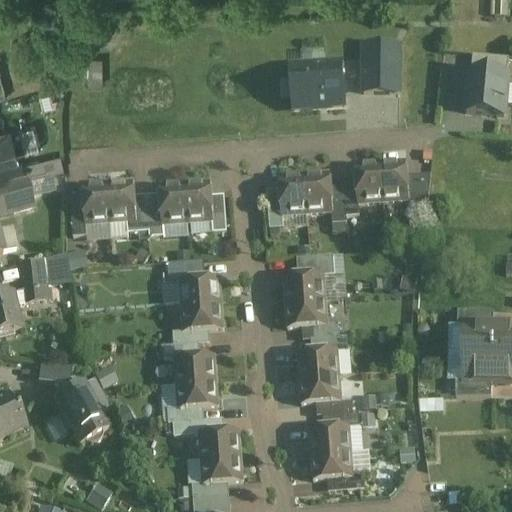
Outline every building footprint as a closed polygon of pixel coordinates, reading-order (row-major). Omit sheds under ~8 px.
[(399,49),(364,49),(363,97),(399,97),(399,49)] [(508,61),(472,58),(471,74),(507,77),(508,61)] [(341,65),(290,69),(293,113),(345,109),(341,65)] [(471,74),(470,74),(466,116),(504,119),(508,77),(507,77),(471,74)] [(0,163),(16,159),(9,132),(0,134),(0,163)] [(406,165),(380,166),(383,207),(408,205),(409,205),(408,198),(407,179),(406,165)] [(21,166),(0,171),(0,186),(25,180),(21,166)] [(380,166),(354,168),(355,183),(357,202),(357,209),(358,209),(383,207),(380,166)] [(35,175),(36,193),(66,191),(64,173),(35,175)] [(330,176),(304,178),(307,219),(332,217),(333,217),(333,210),(331,191),(330,176)] [(431,177),(407,179),(408,198),(429,196),(431,177)] [(304,178),(278,180),(279,194),(280,214),(281,221),(282,220),(307,219),(304,178)] [(25,182),(2,188),(6,202),(12,200),(29,196),(25,182)] [(355,183),(343,184),(343,190),(344,202),(357,202),(355,183)] [(133,185),(107,187),(110,227),(127,225),(136,225),(136,218),(134,199),(133,185)] [(210,185),(184,187),(188,228),(212,226),(213,225),(213,219),(211,199),(210,185)] [(107,187),(81,189),(82,203),(84,222),(84,228),(85,228),(110,227),(107,187)] [(184,187),(158,189),(160,203),(161,222),(161,229),(163,229),(188,228),(184,187)] [(343,190),(331,191),(333,210),(344,209),(344,203),(344,202),(343,190)] [(279,194),(267,195),(268,215),(280,214),(279,194)] [(429,196),(408,198),(409,205),(408,205),(408,215),(427,214),(429,196)] [(147,198),(134,199),(136,218),(148,217),(147,204),(147,198)] [(224,199),(211,199),(213,219),(225,218),(224,199)] [(6,202),(0,203),(0,217),(15,213),(12,200),(6,202)] [(344,202),(344,203),(344,209),(345,209),(345,220),(346,220),(359,219),(358,209),(357,209),(357,202),(344,202)] [(82,203),(70,204),(71,223),(84,222),(82,203)] [(160,203),(147,204),(148,217),(149,223),(161,222),(160,203)] [(344,209),(333,210),(333,217),(332,217),(332,227),(346,226),(346,220),(345,220),(345,209),(344,209)] [(280,214),(268,215),(269,231),(283,230),(282,220),(281,221),(280,214)] [(148,217),(136,218),(136,225),(127,225),(127,236),(149,234),(148,223),(149,223),(148,217)] [(225,218),(213,219),(213,225),(212,226),(213,236),(226,235),(225,218)] [(84,222),(71,223),(73,240),(86,239),(85,228),(84,228),(84,222)] [(149,223),(148,223),(149,234),(149,240),(163,239),(163,229),(161,229),(161,222),(149,223)] [(333,259),(315,260),(317,278),(323,277),(324,279),(334,278),(333,259)] [(315,260),(296,261),(298,279),(317,278),(315,260)] [(204,264),(185,265),(186,283),(205,282),(204,264)] [(185,265),(167,267),(169,286),(179,285),(179,284),(186,283),(185,265)] [(46,276),(23,279),(25,292),(48,289),(46,276)] [(298,279),(283,281),(285,306),(325,303),(324,279),(323,277),(317,278),(298,279)] [(186,283),(179,284),(179,285),(181,310),(221,307),(219,281),(205,282),(186,283)] [(48,289),(25,292),(27,306),(50,303),(48,289)] [(12,296),(0,298),(0,338),(21,333),(12,296)] [(285,306),(287,332),(302,331),(327,329),(327,328),(325,303),(285,306)] [(181,310),(183,335),(183,336),(190,335),(209,334),(223,333),(221,307),(181,310)] [(493,315),(458,315),(457,329),(465,330),(465,329),(493,330),(493,315)] [(338,327),(327,328),(327,329),(321,330),(322,342),(322,343),(330,342),(330,341),(339,341),(338,327)] [(511,330),(493,330),(465,329),(465,330),(464,357),(511,358),(511,330)] [(321,330),(302,331),(302,332),(303,344),(311,343),(322,342),(321,330)] [(209,334),(190,335),(191,348),(198,347),(210,347),(209,334)] [(183,335),(172,335),(173,348),(173,349),(180,349),(191,348),(190,335),(183,336),(183,335)] [(339,341),(330,341),(330,342),(331,354),(337,353),(337,354),(348,354),(347,340),(339,340),(339,341)] [(330,342),(322,343),(322,342),(311,343),(312,355),(331,354),(330,342)] [(191,348),(180,349),(181,361),(199,359),(198,347),(191,348)] [(180,349),(173,349),(173,348),(163,349),(164,363),(174,363),(174,361),(181,361),(180,349)] [(312,355),(297,357),(299,382),(339,380),(337,354),(337,353),(331,354),(312,355)] [(511,358),(464,357),(464,385),(464,386),(492,386),(511,386),(511,358)] [(181,361),(174,361),(174,363),(176,387),(216,384),(214,358),(199,359),(181,361)] [(71,371),(40,367),(38,385),(60,388),(61,387),(70,381),(71,371)] [(339,380),(299,382),(301,409),(316,408),(334,406),(341,406),(341,404),(339,380)] [(84,390),(82,387),(75,391),(70,381),(61,387),(66,396),(54,403),(63,419),(60,420),(68,434),(70,433),(79,448),(85,445),(88,447),(93,448),(97,446),(100,443),(102,440),(103,435),(108,432),(98,415),(84,390)] [(95,383),(84,390),(98,415),(109,408),(95,383)] [(216,384),(176,387),(178,412),(178,413),(184,413),(203,411),(218,410),(216,384)] [(492,386),(464,386),(464,385),(455,385),(456,401),(491,401),(492,386)] [(0,403),(0,440),(26,429),(18,413),(16,414),(8,399),(0,403)] [(352,403),(341,404),(341,406),(334,406),(335,418),(336,419),(341,418),(353,417),(353,416),(352,403)] [(334,406),(316,408),(316,420),(322,419),(335,418),(334,406)] [(203,411),(184,413),(185,425),(204,423),(203,411)] [(178,412),(167,413),(168,427),(173,426),(185,425),(184,413),(178,413),(178,412)] [(359,416),(353,416),(353,417),(341,418),(342,430),(349,429),(349,431),(360,430),(359,416)] [(335,418),(322,419),(323,431),(342,430),(341,418),(336,419),(335,418)] [(223,422),(204,424),(205,436),(224,435),(223,422)] [(204,423),(185,425),(173,426),(174,440),(199,438),(199,437),(205,436),(204,424),(204,423)] [(323,431),(309,433),(311,459),(351,455),(349,431),(349,429),(342,430),(323,431)] [(205,436),(199,437),(199,438),(201,462),(240,460),(238,434),(224,435),(205,436)] [(351,455),(311,459),(313,484),(327,483),(346,482),(353,481),(353,480),(351,455)] [(240,460),(201,462),(203,488),(203,489),(209,488),(228,487),(242,486),(240,460)] [(353,481),(346,482),(347,494),(364,493),(363,479),(353,480),(353,481)] [(346,482),(327,483),(328,496),(347,494),(346,482)] [(228,487),(209,488),(210,500),(229,499),(228,487)] [(203,488),(192,489),(193,502),(210,500),(209,488),(203,489),(203,488)] [(229,511),(229,499),(210,500),(210,511),(229,511)] [(210,511),(210,500),(193,502),(193,511),(210,511)]
